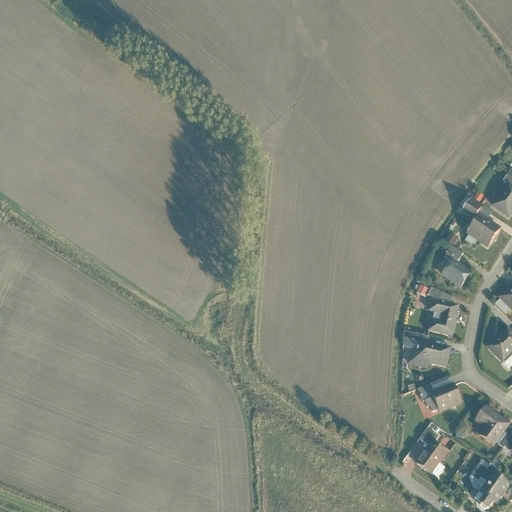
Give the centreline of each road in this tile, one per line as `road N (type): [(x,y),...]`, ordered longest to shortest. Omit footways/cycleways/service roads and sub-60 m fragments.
road 1 (track): [(63,0),(254,151),(237,360),(259,392),(398,473)]
road 2 (residential): [(511,246),(482,301),(468,354),(477,379),(511,406)]
